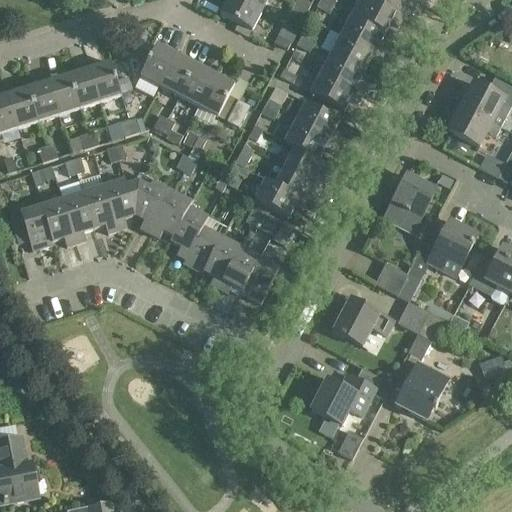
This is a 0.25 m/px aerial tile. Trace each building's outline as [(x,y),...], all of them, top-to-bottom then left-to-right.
[(235,0),(229,0),(219,19),(250,36),(261,14),(235,0)] [(235,0),(261,14),(268,0),(235,0)] [(311,7),(298,0),(297,0),(294,7),(307,14),(311,7)] [(332,11),(337,3),(331,0),(321,0),(319,4),(332,11)] [(405,0),(372,0),(370,6),(405,24),(415,5),(412,4),(413,4),(405,0)] [(384,37),(389,27),(397,32),(402,24),(405,25),(405,24),(370,6),(361,1),(360,1),(350,20),(384,37)] [(332,11),(319,4),(316,10),(329,17),(332,11)] [(307,14),(294,7),(290,14),(304,21),(307,14)] [(350,20),(340,39),(382,61),(387,52),(378,48),(384,37),(350,20)] [(313,49),(317,41),(304,34),(299,42),(313,49)] [(500,34),(489,42),(493,49),(505,41),(500,34)] [(278,39),(274,46),(286,53),(291,46),(278,39)] [(340,39),(330,58),(364,76),(369,66),(377,71),(382,61),(340,39)] [(313,49),(299,42),(296,49),(309,56),(313,49)] [(159,93),(176,61),(156,51),(140,83),(159,93)] [(294,55),(290,62),(296,64),(299,57),(294,55)] [(330,58),(320,78),(362,99),(367,91),(359,87),(364,76),(330,58)] [(178,103),(195,70),(176,61),(159,93),(178,103)] [(90,76),(100,109),(121,103),(111,69),(90,76)] [(214,80),(195,70),(178,103),(197,112),(198,113),(214,80)] [(283,73),(279,80),(293,87),(297,80),(283,73)] [(69,82),(79,116),(100,109),(90,76),(69,82)] [(320,78),(310,97),(344,114),(349,105),(357,110),(362,99),(320,78)] [(233,90),(214,80),(198,113),(197,112),(194,119),(211,128),(214,121),(217,122),(218,120),(227,124),(226,125),(227,126),(239,104),(229,98),(233,90)] [(48,89),(59,122),(79,116),(69,82),(48,89)] [(500,132),(511,109),(511,108),(473,88),(461,111),(500,132)] [(27,95),(38,129),(59,122),(48,89),(27,95)] [(6,102),(17,135),(38,129),(27,95),(6,102)] [(264,110),(277,117),(281,110),(280,109),(282,104),(275,100),(273,105),(268,102),(264,110)] [(6,102),(0,103),(0,140),(17,135),(6,102)] [(239,104),(227,126),(239,132),(250,110),(239,104)] [(336,148),(340,139),(333,136),(339,125),(305,107),(295,126),(336,148)] [(264,110),(261,116),(274,124),(277,117),(264,110)] [(495,140),(500,132),(461,111),(448,135),(477,151),(486,135),(495,140)] [(168,123),(160,119),(153,132),(161,136),(168,123)] [(128,124),(132,138),(140,136),(136,122),(128,124)] [(168,123),(161,136),(168,139),(174,126),(168,123)] [(128,124),(120,126),(125,141),(132,138),(128,124)] [(295,126),(285,146),(295,151),(318,163),(323,154),(330,158),(336,148),(295,126)] [(90,151),(99,149),(94,135),(86,137),(90,151)] [(206,143),(199,139),(198,140),(189,135),(183,147),(192,151),(192,152),(200,156),(206,143)] [(86,137),(67,144),(71,157),(90,151),(86,137)] [(150,142),(147,147),(149,154),(153,156),(158,147),(150,142)] [(49,164),(58,161),(53,147),(44,150),(49,164)] [(121,148),(114,150),(118,164),(126,162),(121,148)] [(244,148),(235,166),(244,171),(254,153),(244,148)] [(44,150),(38,152),(42,166),(49,164),(44,150)] [(111,167),(118,164),(114,150),(106,153),(111,167)] [(319,188),(330,169),(318,163),(295,151),(285,170),(319,188)] [(511,184),(511,153),(497,181),(510,188),(511,184)] [(188,160),(191,161),(197,164),(200,159),(191,154),(188,160)] [(184,175),(191,161),(188,160),(188,161),(183,158),(176,171),(184,175)] [(12,161),(4,163),(8,177),(16,174),(12,161)] [(74,178),(84,175),(80,161),(70,164),(74,178)] [(184,175),(190,178),(197,165),(196,165),(197,164),(191,161),(184,175)] [(70,164),(64,166),(69,180),(74,178),(70,164)] [(245,182),(250,174),(235,166),(230,174),(245,182)] [(55,182),(51,170),(31,176),(35,190),(44,188),(43,185),(55,182)] [(285,170),(275,189),(274,189),(305,206),(305,205),(309,207),(319,188),(285,170)] [(305,206),(274,189),(275,189),(256,177),(245,198),(254,203),(287,221),(293,210),(301,214),(305,206)] [(229,182),(221,178),(215,191),(222,195),(229,182)] [(454,184),(442,178),(437,186),(449,192),(454,184)] [(434,195),(406,181),(385,222),(412,237),(434,195)] [(115,238),(125,235),(122,226),(135,222),(139,188),(127,192),(125,185),(101,193),(115,238)] [(171,198),(152,188),(149,194),(139,188),(135,222),(143,226),(139,234),(149,239),(171,198)] [(101,193),(81,199),(93,236),(103,233),(106,241),(115,238),(101,193)] [(149,239),(158,244),(162,237),(171,242),(188,212),(190,208),(171,198),(149,239)] [(81,199),(61,205),(76,251),(84,248),(82,239),(93,236),(81,199)] [(61,205),(41,211),(53,248),(62,245),(65,254),(76,251),(61,205)] [(52,248),(53,248),(41,211),(21,218),(30,246),(34,257),(53,251),(52,248)] [(171,242),(172,242),(169,247),(180,252),(176,260),(184,265),(202,232),(207,222),(188,212),(171,242)] [(260,217),(252,213),(245,225),(253,229),(260,217)] [(260,217),(253,229),(259,233),(271,239),(278,227),(278,226),(266,220),(260,217)] [(19,249),(30,246),(21,218),(10,221),(19,249)] [(431,260),(426,268),(428,269),(438,274),(439,275),(454,282),(460,271),(476,239),(449,225),(431,260)] [(279,230),(271,246),(283,253),(291,237),(279,230)] [(221,242),(202,232),(184,265),(186,266),(183,269),(201,278),(221,242)] [(240,252),(221,242),(201,278),(202,279),(203,277),(214,282),(209,290),(217,294),(240,252)] [(259,263),(240,252),(217,294),(226,299),(231,291),(240,296),(259,263)] [(509,297),(511,291),(511,257),(502,252),(499,258),(488,252),(478,271),(477,270),(468,289),(489,301),(495,289),(509,297)] [(259,263),(240,296),(242,297),(240,299),(258,309),(278,273),(259,263)] [(374,288),(396,300),(407,278),(385,267),(374,288)] [(409,276),(408,278),(396,300),(409,307),(421,282),(409,276)] [(378,318),(351,304),(334,336),(362,351),(370,334),(384,341),(391,327),(377,320),(378,318)] [(417,339),(418,339),(428,318),(407,307),(397,327),(418,338),(417,339)] [(442,315),(438,323),(446,327),(448,328),(452,320),(442,315)] [(435,347),(446,327),(438,323),(428,318),(418,339),(431,345),(435,347)] [(460,324),(455,332),(463,336),(468,328),(460,324)] [(431,345),(418,339),(408,357),(421,364),(431,345)] [(502,359),(480,368),(486,386),(511,376),(511,366),(511,364),(505,366),(502,359)] [(448,383),(417,368),(396,409),(426,425),(448,383)] [(368,408),(378,414),(391,388),(365,374),(359,386),(347,379),(341,392),(326,384),(311,414),(326,422),(338,428),(341,430),(349,414),(361,421),(368,408)] [(326,422),(319,434),(332,440),(338,428),(326,422)] [(338,456),(352,464),(363,442),(349,434),(338,456)] [(0,510),(36,503),(29,467),(25,468),(20,443),(0,446),(0,510)]
